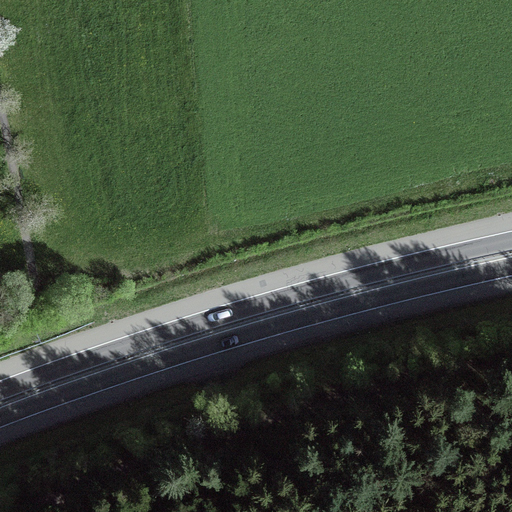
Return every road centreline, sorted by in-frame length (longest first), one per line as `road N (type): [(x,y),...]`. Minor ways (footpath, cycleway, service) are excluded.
road 1 (trunk): [(0,422),(204,351),(511,269)]
road 2 (trunk): [(511,243),(290,299),(0,395)]
road 3 (track): [(511,375),(222,439),(22,511)]
